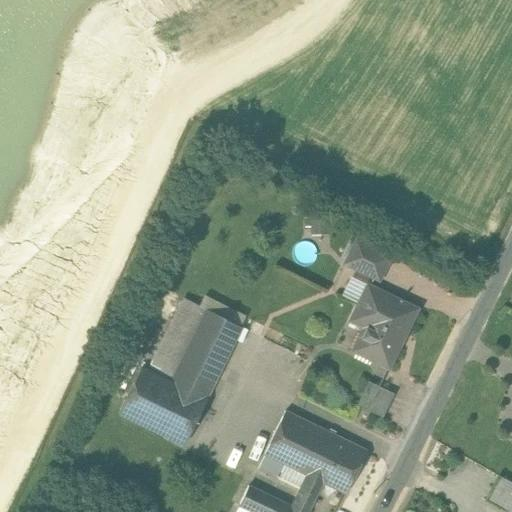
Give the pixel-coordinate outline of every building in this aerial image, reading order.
[(389,257),(356,242),(346,263),(378,279),(389,257)] [(399,300),(367,284),(350,319),(347,326),(360,332),(351,351),(388,369),(401,343),(400,343),(409,324),(410,325),(417,309),(401,301),(402,300),(400,299),(399,300)] [(240,327),(184,299),(148,371),(205,399),(240,327)] [(148,371),(141,367),(118,414),(183,446),(206,399),(205,399),(148,371)] [(394,394),(368,382),(357,405),(382,418),(394,394)] [(366,451),(285,411),(264,454),(306,475),(291,506),(302,511),(307,511),(322,483),(345,494),(366,451)] [(511,511),(511,483),(499,476),(485,500),(506,511),(511,511)] [(302,511),(291,506),(248,486),(238,506),(250,511),(302,511)]
